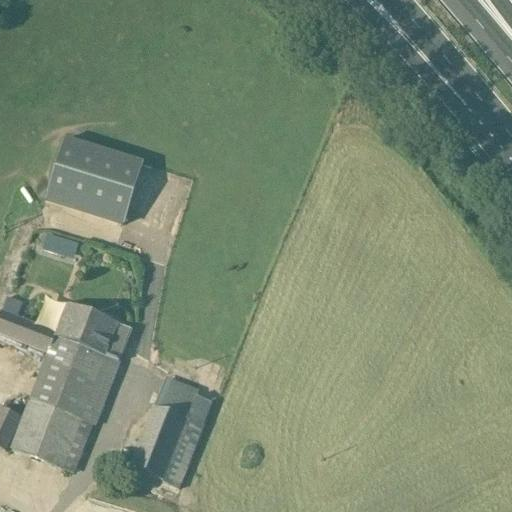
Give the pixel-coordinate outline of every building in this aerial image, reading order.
[(48,206),(133,227),(149,161),(64,141),(48,206)] [(42,253),(74,264),(80,246),(48,235),(42,253)] [(127,332),(69,310),(44,377),(101,399),(127,332)] [(101,399),(44,377),(15,451),(73,473),(101,399)] [(199,397),(201,391),(167,379),(134,472),(184,489),(214,403),(199,397)]
